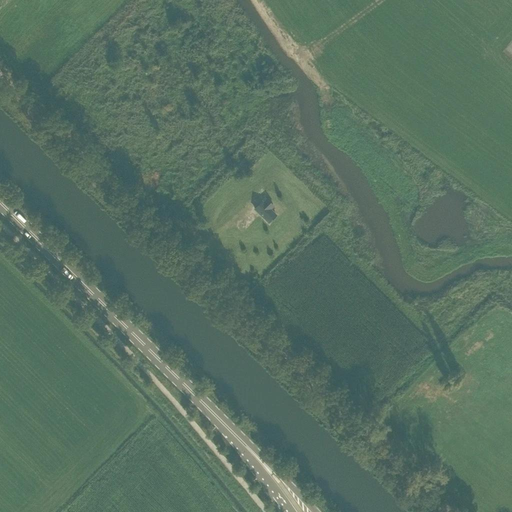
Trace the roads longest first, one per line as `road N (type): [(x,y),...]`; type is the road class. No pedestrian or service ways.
road 1 (track): [(442,511),(0,74)]
road 2 (primary): [(255,458),(0,201)]
